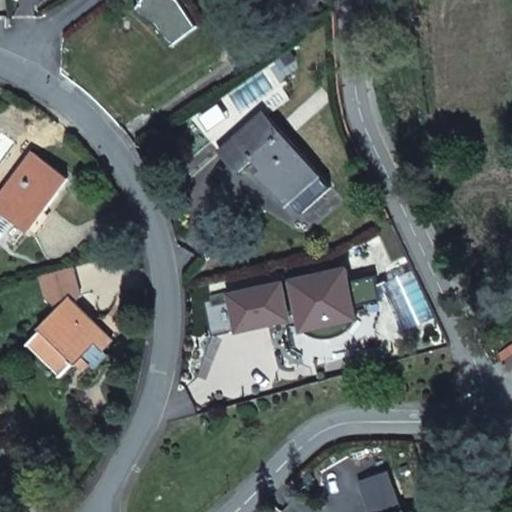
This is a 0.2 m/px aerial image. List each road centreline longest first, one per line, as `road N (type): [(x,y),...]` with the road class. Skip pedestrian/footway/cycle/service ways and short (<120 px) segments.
road 1 (residential): [(0,61),(72,93),(130,159),(164,252),(165,348),(150,422),(96,511)]
road 2 (residential): [(497,409),(366,114),(357,0)]
road 3 (residential): [(497,409),(347,416),(310,436),(233,511)]
road 4 (unknown): [(158,382),(378,315)]
